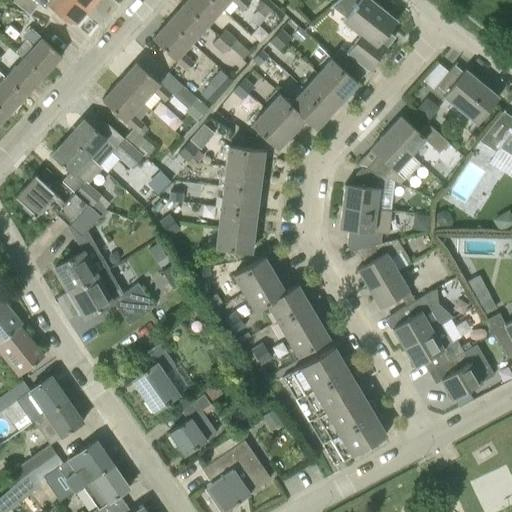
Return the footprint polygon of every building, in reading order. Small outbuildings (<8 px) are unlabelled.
[(77,17),(85,8),(75,0),(11,0),(27,12),(38,0),(44,0),(46,1),(47,0),(51,0),(66,14),(77,17)] [(75,0),(85,8),(92,0),(75,0)] [(207,26),(222,10),(211,0),(186,0),(183,4),(207,26)] [(211,0),(222,10),(231,0),(242,10),(249,2),(246,0),(211,0)] [(345,53),(367,70),(393,37),(387,32),(397,19),(372,0),(337,0),(330,6),(345,17),(342,21),(359,35),(345,53)] [(192,43),(207,26),(183,4),(167,21),(192,43)] [(192,43),(167,21),(151,38),(187,71),(202,53),(192,43)] [(32,46),(39,37),(28,28),(21,36),(25,40),(32,46)] [(218,36),(229,47),(236,39),(225,28),(218,36)] [(275,35),(285,43),(290,37),(281,28),(275,35)] [(285,43),(275,35),(269,42),(278,50),(285,43)] [(229,47),(218,36),(211,44),(222,54),(229,47)] [(61,55),(40,37),(39,37),(32,46),(22,57),(42,76),(61,55)] [(257,55),(263,59),(268,54),(261,49),(257,55)] [(263,59),(257,55),(252,60),(259,65),(263,59)] [(11,68),(2,59),(0,60),(0,74),(3,77),(24,96),(42,76),(22,57),(11,68)] [(357,82),(356,82),(331,58),(314,76),(340,100),(357,82)] [(164,102),(171,93),(158,81),(136,62),(119,80),(143,102),(150,109),(160,99),(164,102)] [(453,64),(433,89),(476,124),(499,97),(465,69),(462,72),(453,64)] [(222,68),(203,91),(215,101),(234,78),(222,68)] [(183,85),(182,84),(167,71),(158,81),(171,93),(174,95),(183,85)] [(326,115),(340,100),(314,76),(300,91),(326,115)] [(24,96),(3,77),(0,80),(0,109),(6,115),(24,96)] [(245,91),(251,86),(243,78),(236,85),(245,91)] [(101,100),(136,132),(144,124),(133,113),(143,102),(119,80),(101,100)] [(245,91),(236,85),(231,91),(242,101),(248,95),(245,91)] [(314,128),(326,115),(300,91),(290,103),(304,119),(314,128)] [(291,132),(304,119),(290,103),(279,93),(265,108),(291,132)] [(276,148),(291,132),(265,108),(250,125),(276,148)] [(504,111),(503,110),(470,150),(477,155),(485,145),(495,151),(499,146),(511,154),(511,116),(504,112),(504,111)] [(385,132),(410,154),(425,138),(441,151),(449,142),(426,122),(417,131),(400,115),(385,132)] [(67,137),(89,158),(106,139),(83,119),(67,137)] [(378,175),(388,179),(400,184),(405,178),(396,170),(410,154),(385,132),(370,149),(387,164),(378,175)] [(74,175),(89,158),(67,137),(51,154),(74,175)] [(114,148),(111,151),(130,168),(143,155),(140,153),(126,140),(123,138),(114,148)] [(182,146),(192,156),(199,149),(188,139),(182,146)] [(225,167),(260,171),(263,150),(228,145),(225,167)] [(176,154),(186,163),(192,156),(182,146),(176,154)] [(222,187),(258,191),(260,171),(225,167),(222,187)] [(68,225),(87,204),(74,192),(64,202),(54,194),(55,193),(36,175),(16,196),(32,211),(30,214),(32,216),(47,200),(57,209),(55,212),(68,224),(67,225),(68,225)] [(341,206),(375,210),(377,188),(387,189),(388,179),(378,175),(376,187),(344,184),(341,206)] [(85,180),(74,192),(87,204),(90,207),(97,200),(101,196),(85,180)] [(220,207),(255,211),(258,191),(222,187),(220,207)] [(169,200),(182,201),(183,192),(169,191),(169,200)] [(68,290),(108,267),(86,230),(100,216),(101,217),(107,211),(104,210),(97,200),(90,207),(87,204),(68,225),(79,235),(75,240),(81,250),(54,266),(68,290)] [(355,249),(380,242),(381,233),(387,233),(389,212),(375,210),(341,206),(339,228),(348,229),(346,245),(351,250),(355,249)] [(217,228),(253,232),(255,211),(220,207),(217,228)] [(158,224),(163,230),(174,223),(169,216),(158,224)] [(174,223),(163,230),(167,237),(178,230),(174,223)] [(253,232),(217,228),(215,248),(250,252),(253,232)] [(368,288),(397,271),(389,258),(403,250),(398,238),(380,242),(355,249),(364,264),(356,269),(368,288)] [(244,293),(275,275),(263,256),(233,274),(244,293)] [(208,266),(196,267),(197,276),(208,274),(208,266)] [(108,267),(68,290),(83,317),(111,300),(119,315),(147,295),(137,282),(123,292),(108,267)] [(405,305),(414,300),(397,271),(368,288),(379,307),(399,295),(405,305)] [(254,311),(267,303),(284,291),(275,275),(244,293),(254,311)] [(276,319),(307,301),(296,284),(284,291),(267,303),(276,319)] [(403,348),(440,324),(452,317),(436,303),(434,289),(414,300),(405,305),(412,316),(391,328),(403,348)] [(0,341),(19,326),(22,323),(0,296),(0,341)] [(276,319),(286,337),(317,318),(307,301),(276,319)] [(226,318),(231,324),(240,316),(236,310),(226,318)] [(497,313),(482,321),(502,360),(511,354),(511,319),(503,325),(497,313)] [(235,330),(245,322),(240,316),(231,324),(235,330)] [(317,318),(286,337),(298,356),(329,337),(317,318)] [(441,380),(470,363),(456,339),(450,342),(440,324),(403,348),(414,366),(422,362),(435,383),(441,380)] [(0,356),(16,377),(43,355),(19,326),(0,341),(0,356)] [(175,364),(159,342),(146,351),(154,362),(131,378),(154,411),(179,394),(165,373),(174,367),(174,365),(175,364)] [(252,348),(257,356),(266,349),(261,342),(252,348)] [(281,377),(294,399),(350,365),(344,356),(340,358),(333,346),(281,377)] [(262,364),(272,357),(266,349),(257,356),(262,364)] [(470,363),(441,380),(452,399),(481,382),(470,363)] [(294,399),(306,420),(359,389),(353,379),(357,377),(350,365),(294,399)] [(0,410),(16,399),(32,421),(33,421),(43,413),(66,397),(50,375),(29,390),(22,380),(9,389),(10,389),(0,396),(0,410)] [(306,420),(320,443),(376,410),(370,399),(366,402),(359,389),(306,420)] [(210,403),(204,393),(180,409),(187,419),(168,432),(184,455),(216,432),(200,409),(210,403)] [(33,421),(49,444),(83,421),(66,397),(43,413),(33,421)] [(271,430),(282,423),(273,409),(263,416),(271,430)] [(376,410),(320,443),(334,465),(385,435),(378,423),(383,420),(376,410)] [(216,445),(248,493),(270,478),(250,449),(244,440),(244,439),(242,440),(237,431),(216,445)] [(95,440),(62,463),(43,476),(47,481),(60,500),(82,485),(113,464),(95,440)] [(49,444),(9,472),(17,482),(24,475),(36,466),(55,453),(49,444)] [(249,493),(248,493),(216,445),(202,455),(208,463),(203,467),(212,481),(206,485),(224,510),(249,493)] [(0,511),(7,511),(47,481),(43,476),(62,463),(55,453),(36,466),(24,475),(17,482),(0,495),(0,511)] [(113,464),(82,485),(97,508),(106,501),(107,502),(129,487),(113,464)]
